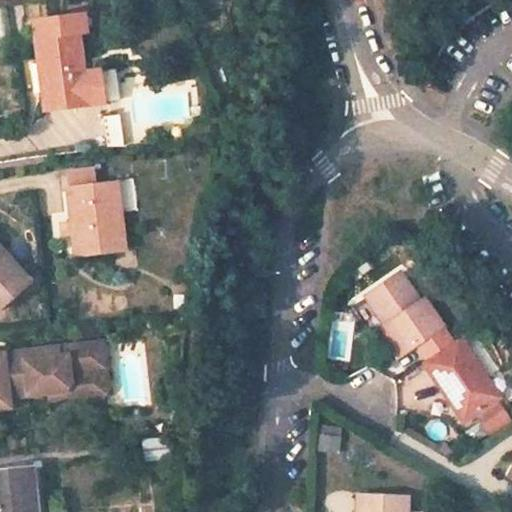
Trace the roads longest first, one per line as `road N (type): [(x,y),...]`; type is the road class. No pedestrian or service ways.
road 1 (unclassified): [(378,134),(307,185),(289,225),(273,511)]
road 2 (unclassified): [(511,181),(437,140),(378,134)]
road 3 (residential): [(378,134),(339,0)]
